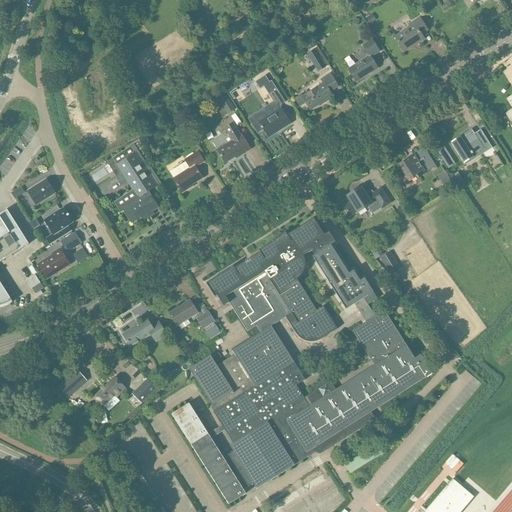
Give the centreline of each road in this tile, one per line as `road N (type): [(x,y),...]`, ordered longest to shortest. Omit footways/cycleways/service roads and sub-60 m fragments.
road 1 (tertiary): [(0,347),(69,319),(153,257),(511,37)]
road 2 (residential): [(115,257),(71,186),(39,98),(7,79)]
